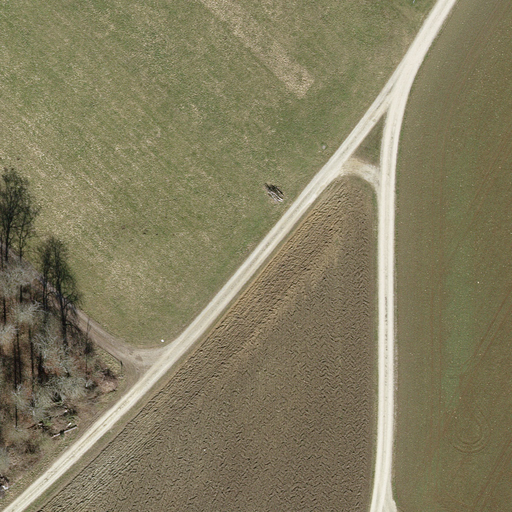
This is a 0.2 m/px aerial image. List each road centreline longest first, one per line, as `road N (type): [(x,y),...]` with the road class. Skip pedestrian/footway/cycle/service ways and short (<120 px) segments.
road 1 (track): [(405,71),(337,164),(167,361),(0,509)]
road 2 (track): [(382,489),(390,160),(405,71)]
road 3 (track): [(0,236),(121,356),(167,361)]
